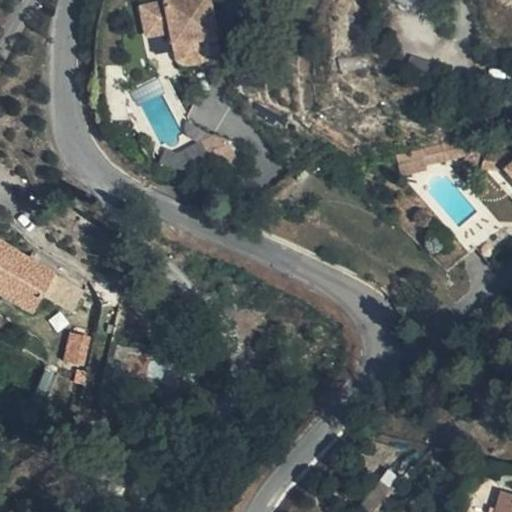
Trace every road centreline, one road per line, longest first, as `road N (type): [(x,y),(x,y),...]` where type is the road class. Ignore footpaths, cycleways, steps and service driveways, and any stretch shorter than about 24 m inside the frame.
road 1 (residential): [(260,511),(380,359),(380,320),(352,292),(95,165),(76,140),(69,96),(76,0)]
road 2 (unknown): [(125,186),(187,270),(222,362),(211,402),(149,484),(138,511)]
